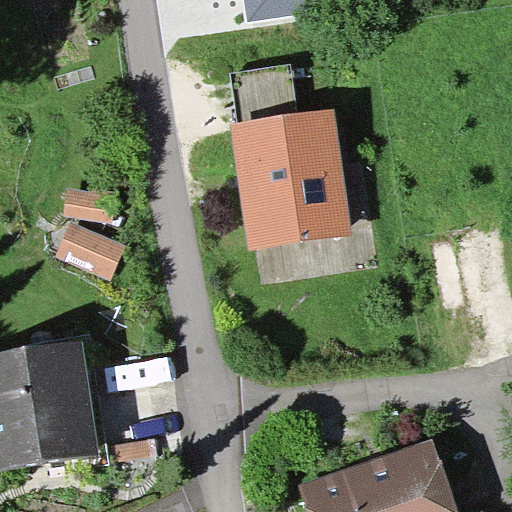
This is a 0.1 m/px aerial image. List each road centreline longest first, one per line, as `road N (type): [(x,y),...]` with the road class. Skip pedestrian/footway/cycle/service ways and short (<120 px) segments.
road 1 (residential): [(207,419),(129,0)]
road 2 (residential): [(511,507),(471,386),(207,419)]
